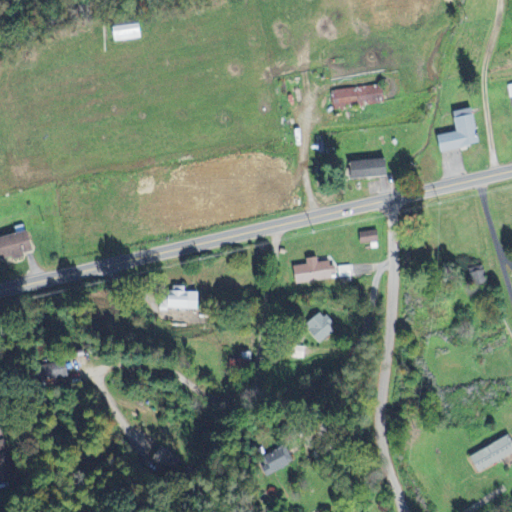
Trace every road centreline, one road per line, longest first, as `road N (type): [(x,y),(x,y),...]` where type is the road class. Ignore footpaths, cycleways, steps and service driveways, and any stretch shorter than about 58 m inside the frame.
road 1 (tertiary): [(0,291),(398,197)]
road 2 (residential): [(279,225),(257,379),(246,397),(215,402),(154,369),(75,374)]
road 3 (residential): [(408,511),(387,436),(398,197)]
road 4 (residential): [(395,303),(349,349),(311,448)]
